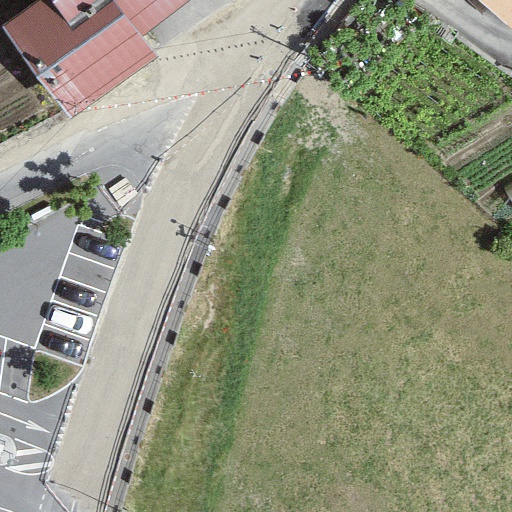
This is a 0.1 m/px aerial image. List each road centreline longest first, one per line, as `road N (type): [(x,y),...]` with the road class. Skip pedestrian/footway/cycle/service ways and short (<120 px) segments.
road 1 (secondary): [(71,511),(170,217),(218,117)]
road 2 (residential): [(218,117),(182,111),(0,179)]
road 3 (secondary): [(218,117),(294,0)]
